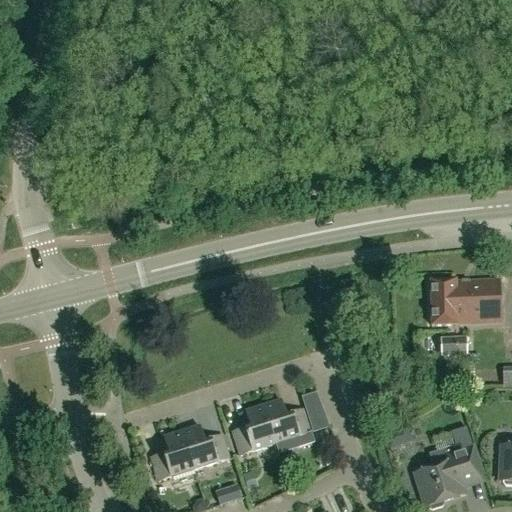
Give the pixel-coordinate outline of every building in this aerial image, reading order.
[(430,282),(431,328),(456,327),(499,324),(499,281),(456,283),(456,282),(430,282)] [(440,340),(441,357),(468,356),(467,339),(440,340)] [(511,388),(510,370),(503,370),(503,389),(511,388)] [(307,424),(303,411),(286,417),(281,402),(263,408),(275,446),(279,458),(314,447),(310,435),(307,424)] [(320,405),(303,411),(307,424),(324,418),(320,405)] [(239,458),(275,446),(263,408),(245,414),(249,428),(232,434),(239,458)] [(200,428),(182,434),(194,472),(229,461),(221,437),(204,442),(200,428)] [(383,437),(388,450),(413,441),(409,428),(383,437)] [(456,467),(476,461),(466,429),(450,434),(455,447),(436,453),(429,455),(433,470),(418,474),(423,490),(418,491),(424,509),(428,508),(429,511),(431,511),(432,511),(442,509),(444,506),(443,503),(465,497),(456,467)] [(194,472),(182,434),(163,439),(167,454),(150,459),(158,484),(194,472)] [(511,448),(505,448),(504,464),(499,464),(498,483),(503,483),(502,486),(505,488),(511,488),(511,448)] [(247,494),(255,491),(251,477),(243,479),(247,494)] [(227,506),(242,501),(238,487),(222,492),(227,506)]
